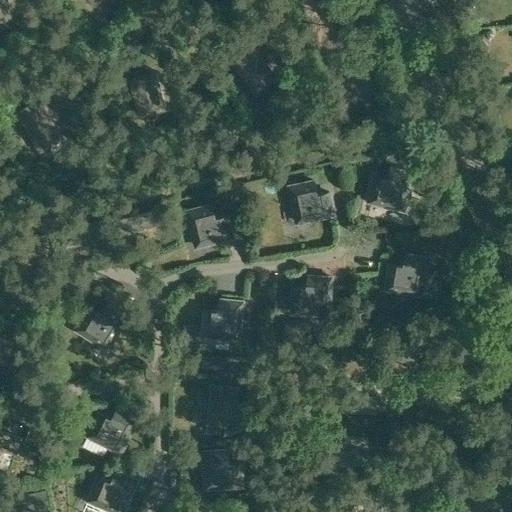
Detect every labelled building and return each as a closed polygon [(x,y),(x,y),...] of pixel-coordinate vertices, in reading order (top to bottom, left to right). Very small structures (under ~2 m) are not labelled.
[(6,0),(0,0),(0,21),(10,19),(6,0)] [(254,47),(231,62),(252,94),(276,78),(254,47)] [(128,81),(137,117),(164,110),(155,74),(128,81)] [(38,98),(13,113),(37,153),(62,138),(38,98)] [(366,202),(406,212),(415,170),(390,165),(387,177),(373,174),(366,202)] [(286,183),(295,224),(337,215),(331,189),(318,192),(315,177),(286,183)] [(184,208),(194,248),(235,238),(229,212),(216,215),(212,201),(184,208)] [(159,208),(119,218),(123,233),(163,223),(159,208)] [(104,219),(63,229),(67,245),(108,234),(104,219)] [(48,233),(3,245),(7,261),(52,250),(48,233)] [(424,297),(431,255),(405,251),(403,264),(388,261),(382,289),(424,297)] [(330,316),(334,274),(307,272),(306,286),(291,285),(289,313),(330,316)] [(241,340),(245,298),(219,296),(218,308),(202,307),(200,336),(241,340)] [(108,351),(130,315),(108,301),(101,312),(88,304),(73,330),(108,351)] [(0,357),(15,363),(27,326),(2,318),(0,323),(0,357)] [(488,365),(442,373),(445,389),(490,382),(488,365)] [(207,425),(249,429),(252,401),(239,400),(240,386),(211,383),(207,425)] [(332,394),(331,411),(377,413),(377,397),(332,394)] [(121,455),(141,417),(117,404),(111,416),(97,409),(84,435),(121,455)] [(508,424),(463,429),(464,446),(510,440),(508,424)] [(23,437),(0,429),(0,450),(1,449),(17,454),(23,437)] [(203,491),(245,488),(244,461),(231,461),(230,447),(201,449),(203,491)] [(358,448),(313,458),(317,474),(361,464),(358,448)] [(111,511),(125,511),(140,478),(115,467),(109,479),(96,474),(85,501),(111,511)] [(497,484),(490,508),(501,511),(511,511),(511,473),(501,470),(496,484),(497,484)] [(488,511),(490,508),(497,484),(496,484),(474,478),(464,511),(488,511)] [(45,489),(0,498),(0,511),(20,511),(48,506),(45,489)]
